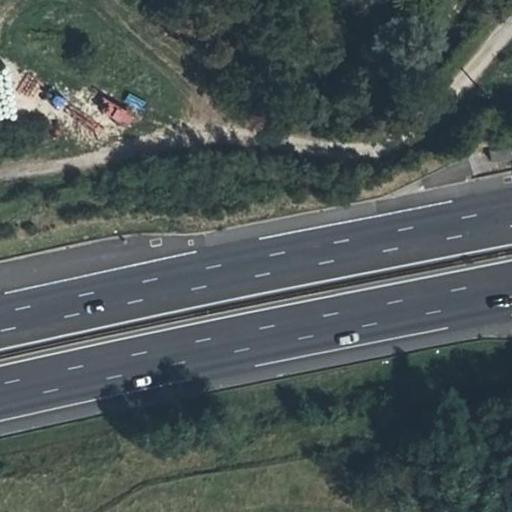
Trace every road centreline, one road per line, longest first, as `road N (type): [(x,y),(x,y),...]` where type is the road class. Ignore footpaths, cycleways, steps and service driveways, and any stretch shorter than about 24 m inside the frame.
road 1 (track): [(492,49),(415,134),(372,159),(186,139),(0,182)]
road 2 (motorway): [(0,394),(511,289)]
road 3 (motorway): [(511,220),(0,324)]
